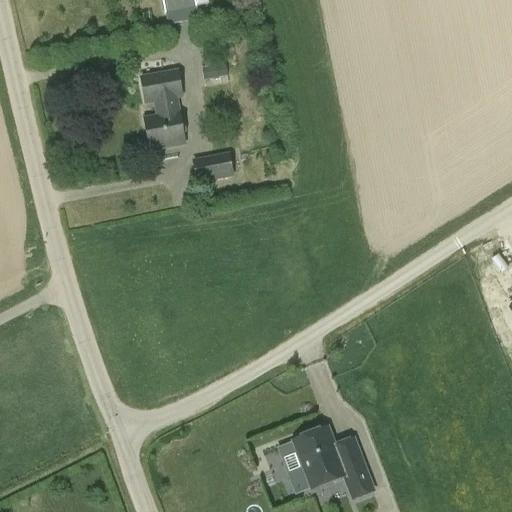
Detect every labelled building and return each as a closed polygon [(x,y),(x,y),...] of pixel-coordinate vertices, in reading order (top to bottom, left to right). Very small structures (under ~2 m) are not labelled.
[(161,0),(165,17),(197,11),(194,0),(161,0)] [(204,69),(206,83),(218,81),(218,79),(216,69),(216,68),(204,69)] [(156,111),(178,107),(176,100),(182,99),(177,74),(140,80),(144,105),(154,104),(156,111)] [(178,107),(156,111),(157,119),(144,121),(149,152),(185,146),(178,107)] [(191,162),(196,187),(234,180),(229,155),(191,162)] [(353,501),(372,493),(361,463),(342,470),(327,430),(293,443),(311,491),(344,479),(353,501)]
